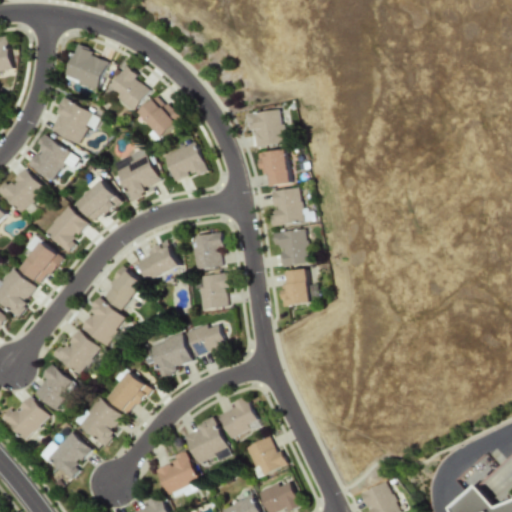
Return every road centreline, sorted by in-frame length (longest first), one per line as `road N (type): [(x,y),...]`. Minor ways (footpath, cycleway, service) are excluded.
road 1 (residential): [(341,511),(271,366),(240,179),(207,105),(168,64),(115,31),(49,14),(0,15)]
road 2 (residential): [(244,202),(186,209),(135,228),(89,270),(14,365)]
road 3 (residential): [(271,366),(183,404),(114,484)]
road 4 (residential): [(49,14),(36,107),(0,157)]
